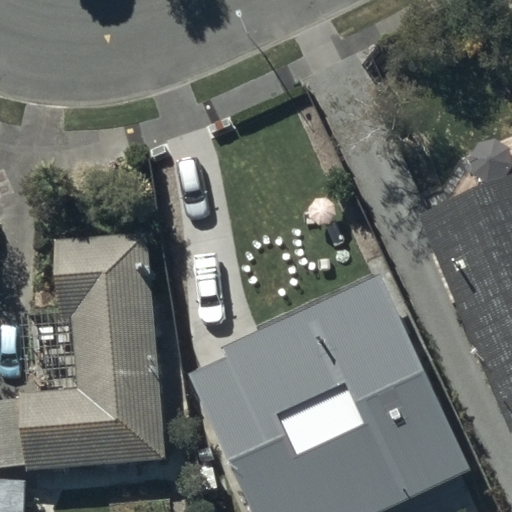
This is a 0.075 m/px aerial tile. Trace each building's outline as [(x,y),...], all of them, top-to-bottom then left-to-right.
[(511,128),(410,174),(509,392),(511,390),(511,128)] [(22,356),(24,431),(164,426),(156,193),(56,197),(58,261),(74,261),(78,354),(22,356)] [(367,243),(189,333),(279,511),(313,511),(465,436),(367,243)] [(243,511),(241,479),(206,480),(208,511),(243,511)] [(31,511),(31,484),(0,483),(0,511),(31,511)] [(423,511),(475,511),(469,496),(458,501),(456,495),(423,510),(423,511)]
